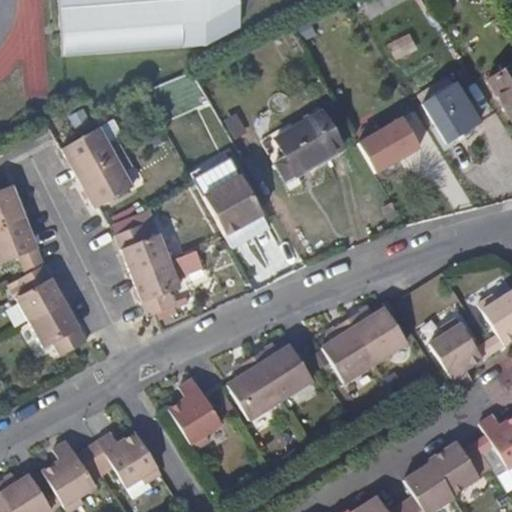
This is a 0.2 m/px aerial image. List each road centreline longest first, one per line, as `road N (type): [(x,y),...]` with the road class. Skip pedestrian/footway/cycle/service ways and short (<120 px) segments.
road 1 (residential): [(511,223),(415,252),(130,365)]
road 2 (residential): [(0,167),(28,153),(130,365)]
road 3 (residential): [(302,511),(511,378)]
road 4 (residential): [(115,374),(207,511)]
road 5 (residential): [(115,374),(0,437)]
